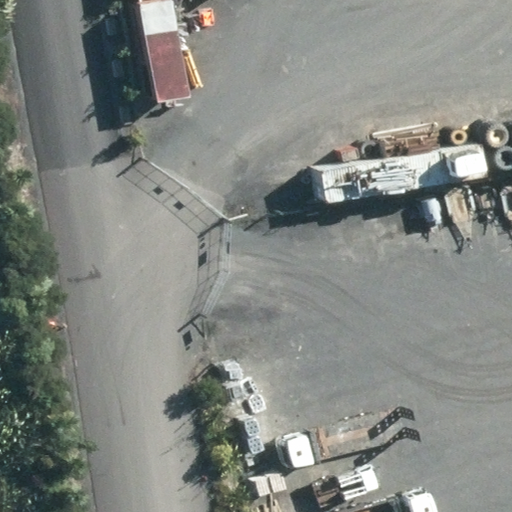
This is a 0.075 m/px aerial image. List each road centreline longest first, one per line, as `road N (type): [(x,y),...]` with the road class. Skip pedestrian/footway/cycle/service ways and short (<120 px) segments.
road 1 (unknown): [(73,260),(34,0)]
road 2 (unknown): [(73,260),(269,95)]
road 3 (unknown): [(111,511),(73,260)]
road 4 (unknown): [(269,95),(511,66)]
